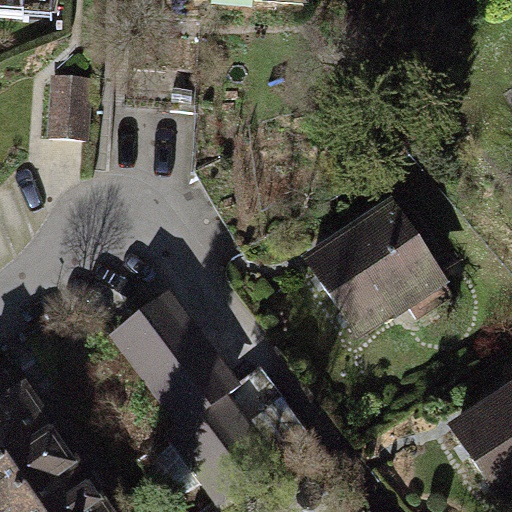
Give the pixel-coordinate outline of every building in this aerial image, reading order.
[(81,0),(0,0),(0,11),(80,18),(81,0)] [(316,0),(160,0),(161,25),(316,27),(316,0)] [(56,79),(55,140),(78,140),(79,79),(56,79)] [(455,286),(400,212),(310,278),(365,352),(455,286)] [(274,427),(175,300),(120,343),(219,469),(274,427)] [(110,511),(40,394),(0,417),(0,511),(110,511)] [(511,396),(448,438),(496,511),(507,511),(511,509),(511,396)]
